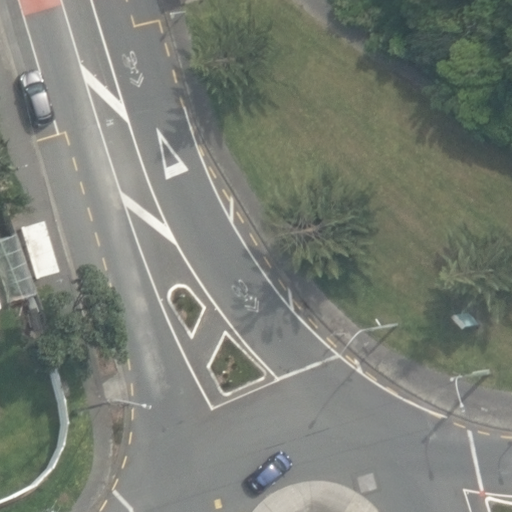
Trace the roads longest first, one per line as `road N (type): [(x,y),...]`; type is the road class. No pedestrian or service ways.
road 1 (secondary): [(256,452),(135,181),(79,0)]
road 2 (secondary): [(256,452),(291,440),(328,440),(364,452),(394,474),(418,511)]
